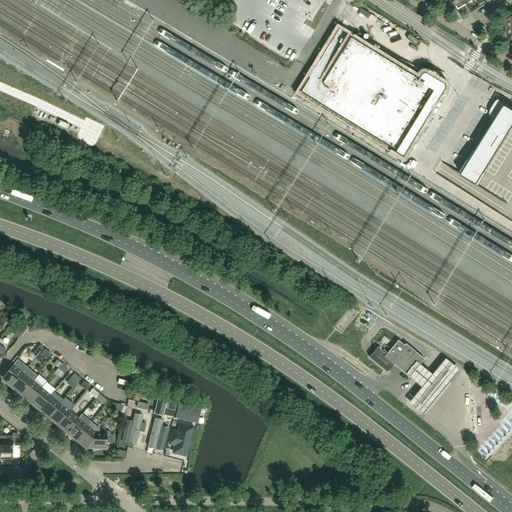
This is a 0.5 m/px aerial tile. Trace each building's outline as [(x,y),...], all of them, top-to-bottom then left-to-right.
[(451,0),(451,1),(452,3),(454,3),(458,10),(467,5),(474,0),(451,0)] [(236,4),(230,18),(240,23),(246,9),(236,4)] [(420,74),(417,78),(350,36),(332,66),(320,59),(299,92),(357,128),(364,116),(402,139),(395,151),(402,156),(444,88),(444,87),(444,86),(444,85),(444,84),(443,84),(443,83),(442,83),(425,72),(424,72),(423,72),(422,72),(421,72),(421,73),(420,73),(420,74)] [(482,93),(485,87),(474,81),(471,87),(482,93)] [(436,172),(435,173),(511,221),(511,108),(507,105),(506,105),(505,105),(504,105),(504,106),(503,106),(461,174),(442,162),(442,163),(466,178),(460,188),(436,172)] [(69,125),(59,121),(57,125),(67,130),(69,125)] [(4,314),(0,318),(0,327),(1,328),(8,318),(4,314)] [(23,331),(18,328),(13,334),(17,338),(23,331)] [(418,362),(421,358),(404,345),(398,340),(387,354),(378,347),(375,350),(369,357),(387,372),(394,364),(407,375),(418,362)] [(43,348),(40,345),(33,354),(36,357),(43,348)] [(41,354),(46,359),(51,354),(45,349),(41,354)] [(20,356),(23,364),(33,361),(30,353),(20,356)] [(418,362),(407,375),(421,386),(408,402),(422,414),(459,370),(445,358),(432,374),(418,362)] [(12,386),(23,372),(27,367),(18,359),(2,378),(12,386)] [(57,360),(53,364),(57,368),(61,363),(57,360)] [(69,368),(62,363),(59,367),(65,372),(69,368)] [(23,372),(12,386),(21,394),(32,380),(30,378),(23,372)] [(70,378),(77,383),(80,378),(74,373),(70,378)] [(30,401),(42,388),(32,380),(21,394),(30,401)] [(84,381),(81,386),(86,390),(90,386),(84,381)] [(39,409),(51,395),(42,388),(30,401),(39,409)] [(93,388),(89,393),(95,398),(99,393),(93,388)] [(105,398),(100,394),(96,398),(101,403),(105,398)] [(49,417),(60,403),(51,395),(39,409),(49,417)] [(154,413),(163,415),(163,414),(164,409),(164,408),(166,401),(158,399),(156,406),(154,413)] [(147,410),(149,405),(138,402),(137,408),(147,410)] [(58,424),(69,410),(60,403),(49,417),(58,424)] [(121,405),(119,411),(124,413),(127,407),(121,405)] [(174,417),(175,411),(164,408),(164,409),(163,414),(174,417)] [(67,432),(79,418),(69,410),(58,424),(67,432)] [(122,444),(136,446),(138,433),(146,434),(150,411),(141,410),(140,416),(133,415),(132,424),(125,423),(122,444)] [(194,422),(195,416),(185,413),(185,414),(183,419),(194,422)] [(76,440),(88,426),(90,423),(91,422),(84,415),(82,414),(81,415),(79,418),(67,432),(76,440)] [(100,429),(91,422),(90,423),(88,426),(76,440),(86,447),(97,433),(100,429)] [(12,459),(13,446),(19,446),(19,433),(12,433),(12,436),(1,436),(0,456),(0,459),(12,459)] [(107,435),(107,434),(97,433),(86,447),(106,448),(107,447),(115,447),(115,435),(107,435)] [(168,458),(182,459),(183,441),(169,441),(168,458)]
